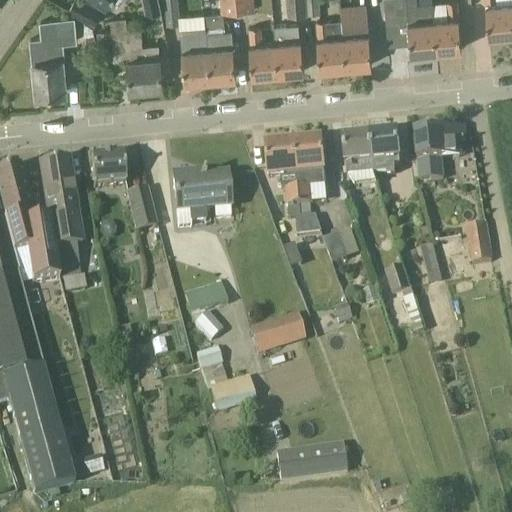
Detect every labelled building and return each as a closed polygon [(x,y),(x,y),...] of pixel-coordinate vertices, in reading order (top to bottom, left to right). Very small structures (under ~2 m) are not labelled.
[(103,10),(84,0),(73,0),(68,10),(95,25),(103,10)] [(159,0),(142,0),(145,14),(161,11),(159,0)] [(178,26),(177,17),(180,17),(178,0),(164,0),(167,27),(178,26)] [(223,13),(238,12),(236,0),(219,0),(221,13),(223,13)] [(236,0),(238,12),(253,10),(252,0),(236,0)] [(307,15),(305,0),(286,0),(288,17),(307,15)] [(305,0),(307,15),(320,14),(318,0),(305,0)] [(434,19),(433,2),(417,3),(416,0),(384,0),(386,23),(408,21),(411,53),(437,51),(434,19)] [(511,6),(511,2),(498,3),(497,0),(486,0),(487,4),(486,4),(489,36),(511,33),(511,6)] [(459,16),(458,16),(457,1),(447,2),(448,17),(434,19),(437,51),(462,48),(459,16)] [(225,31),(223,13),(221,13),(204,14),(204,16),(205,27),(206,33),(211,80),(237,77),(234,46),(232,46),(231,30),(225,31)] [(142,46),(141,36),(140,27),(127,28),(126,17),(110,18),(111,31),(97,33),(99,59),(114,58),(114,60),(128,59),(131,87),(163,84),(159,44),(142,46)] [(342,19),(343,35),(342,35),(345,67),(372,65),(369,33),(367,33),(366,17),(355,18),(342,19)] [(343,35),(342,19),(317,22),(319,38),(317,38),(320,69),(345,67),(342,35),(343,35)] [(298,24),(287,25),(274,26),(275,42),(279,73),(304,71),(302,39),(300,40),(298,24)] [(206,33),(205,27),(181,29),(183,51),(182,51),(185,82),(211,80),(206,33)] [(275,42),(262,43),(260,27),(249,28),(251,44),(250,44),(253,75),(279,73),(275,42)] [(66,92),(62,60),(46,62),(45,46),(32,47),(34,68),(35,67),(38,95),(66,92)] [(461,144),(466,143),(464,128),(414,133),(417,163),(418,163),(421,183),(444,181),(442,161),(462,159),(461,144)] [(371,137),(375,178),(395,176),(394,168),(400,167),(397,134),(371,137)] [(371,137),(343,140),(346,173),(348,173),(349,179),(373,177),(374,178),(375,178),(371,137)] [(294,144),(298,177),(302,218),(311,217),(310,207),(311,207),(310,189),(326,187),(321,142),(294,144)] [(302,218),(298,177),(294,144),(266,147),(269,179),(280,178),(281,191),(286,191),(287,208),(288,208),(289,221),(295,220),(298,237),(322,235),(316,218),(311,218),(311,217),(302,218)] [(123,155),(91,158),(94,188),(126,184),(123,155)] [(68,160),(40,164),(49,220),(48,220),(59,281),(62,280),(64,294),(85,291),(83,277),(80,278),(76,247),(81,246),(68,160)] [(4,221),(13,254),(25,252),(31,285),(59,281),(48,220),(32,222),(19,167),(0,171),(0,197),(6,220),(4,221)] [(227,176),(205,178),(205,172),(202,173),(201,178),(192,179),(191,174),(173,176),(178,230),(191,228),(190,226),(206,224),(205,211),(230,209),(227,176)] [(147,190),(126,195),(136,234),(156,229),(147,190)] [(4,221),(0,221),(0,275),(17,270),(12,254),(13,254),(4,221)] [(486,225),(467,228),(473,265),(492,262),(486,225)] [(339,236),(323,242),(332,266),(348,261),(339,236)] [(433,248),(421,251),(430,286),(442,283),(433,248)] [(392,298),(401,295),(409,293),(402,269),(385,274),(392,298)] [(0,402),(8,400),(3,379),(42,368),(17,270),(0,275),(0,402)] [(226,304),(221,285),(184,296),(190,315),(200,312),(226,304)] [(363,292),(368,307),(380,303),(375,289),(363,292)] [(423,333),(409,293),(401,295),(414,336),(423,333)] [(347,306),(333,310),(338,325),(351,321),(347,306)] [(304,339),(297,316),(250,331),(257,354),(304,339)] [(129,327),(121,329),(123,339),(121,339),(123,349),(133,348),(129,327)] [(133,352),(135,361),(149,357),(146,348),(133,352)] [(196,356),(201,371),(222,365),(218,349),(196,356)] [(42,368),(3,379),(8,400),(34,495),(74,485),(42,368)] [(248,378),(210,389),(216,412),(254,400),(248,378)] [(95,419),(131,414),(128,390),(93,394),(95,419)] [(342,446),(275,455),(280,484),(347,473),(342,446)] [(77,479),(88,476),(84,461),(73,464),(77,479)]
